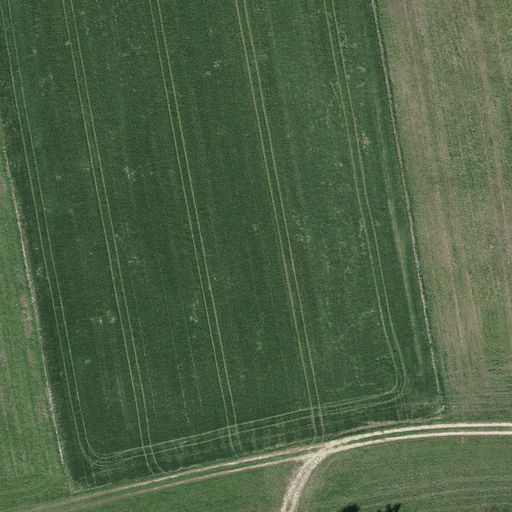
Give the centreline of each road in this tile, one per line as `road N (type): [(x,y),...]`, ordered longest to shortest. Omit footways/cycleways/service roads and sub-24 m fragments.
road 1 (track): [(37,511),(307,457)]
road 2 (track): [(285,511),(307,457),(446,429),(511,428)]
